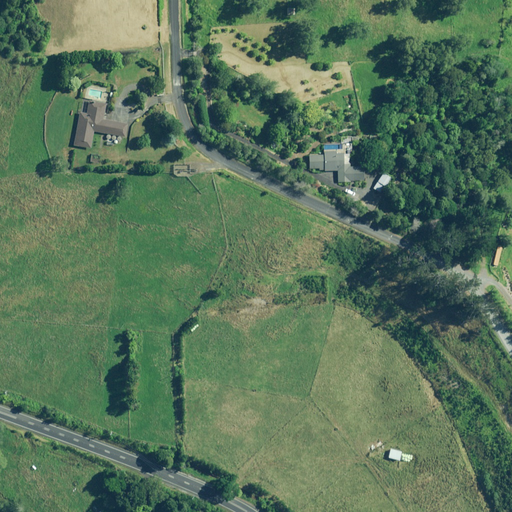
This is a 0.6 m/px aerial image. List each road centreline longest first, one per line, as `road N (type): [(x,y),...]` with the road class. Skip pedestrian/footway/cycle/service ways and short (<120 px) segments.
road 1 (unclassified): [(172,0),(180,107),(203,147),(450,271),(511,356)]
road 2 (tertiary): [(0,412),(167,473),(246,511)]
